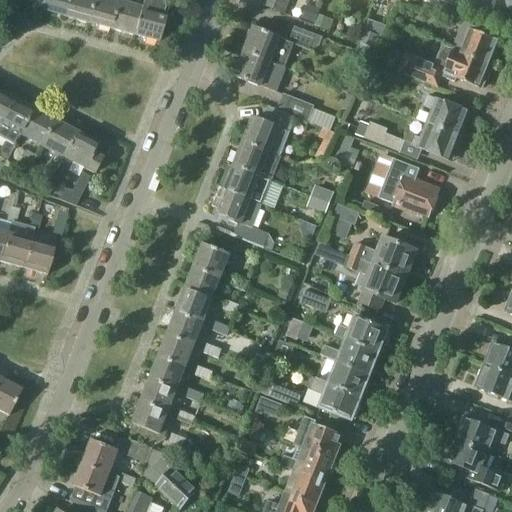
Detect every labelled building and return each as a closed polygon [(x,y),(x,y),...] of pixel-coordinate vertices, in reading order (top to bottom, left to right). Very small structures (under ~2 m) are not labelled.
[(30,0),(30,3),(41,5),(39,11),(63,18),(67,0),(30,0)] [(67,0),(63,18),(86,24),(92,0),(67,0)] [(92,0),(86,24),(109,30),(117,3),(110,2),(110,0),(92,0)] [(117,0),(117,3),(109,30),(133,36),(139,9),(142,0),(117,0)] [(142,0),(139,9),(133,36),(157,43),(168,3),(156,0),(142,0)] [(264,0),(263,3),(285,12),(289,0),(264,0)] [(399,0),(398,4),(411,8),(413,5),(409,3),(409,0),(399,0)] [(464,10),(437,0),(432,0),(428,12),(458,24),(464,10)] [(511,0),(477,0),(476,5),(502,17),(507,7),(511,9),(511,0)] [(314,24),(320,9),(308,4),(302,19),(314,24)] [(319,17),(315,26),(327,31),(330,21),(319,17)] [(496,53),(501,42),(483,35),(485,31),(464,22),(453,49),(443,45),(443,46),(494,68),(499,54),(496,53)] [(243,52),(286,69),(295,45),(316,54),(322,39),(290,27),(285,41),(278,39),(279,37),(253,27),(243,52)] [(380,35),(370,30),(364,43),(375,48),(380,35)] [(398,71),(405,74),(435,86),(439,76),(456,83),(457,79),(481,89),(485,79),(489,80),(494,68),(443,46),(435,65),(405,52),(398,71)] [(234,75),(266,88),(277,92),(286,69),(243,52),(234,75)] [(396,87),(402,75),(373,61),(367,74),(396,87)] [(307,121),(314,104),(285,93),(279,109),(278,110),(296,117),(307,121)] [(0,122),(11,101),(0,95),(0,122)] [(459,137),(469,113),(428,96),(424,107),(435,111),(429,125),(459,137)] [(12,101),(11,101),(0,122),(0,139),(4,142),(0,149),(0,157),(7,162),(20,136),(33,112),(22,107),(24,103),(14,98),(12,101)] [(271,106),(265,120),(264,120),(254,116),(244,142),(271,151),(280,155),(280,154),(286,141),(289,133),(290,133),(294,124),(296,117),(278,110),(279,109),(271,106)] [(33,112),(20,136),(41,147),(54,123),(33,112)] [(41,147),(54,154),(53,157),(52,157),(48,163),(47,163),(39,179),(50,184),(63,158),(76,134),(54,123),(41,147)] [(399,153),(404,141),(386,134),(388,130),(370,123),(364,139),(399,153)] [(429,125),(423,139),(415,136),(411,146),(449,161),(459,137),(429,125)] [(76,134),(63,158),(94,174),(102,159),(93,155),(98,145),(76,134)] [(341,135),(330,164),(352,172),(359,153),(351,149),(354,141),(341,135)] [(271,151),(244,142),(234,166),(272,182),(281,159),(288,162),(290,158),(280,154),(280,155),(271,151)] [(28,173),(36,157),(25,152),(17,167),(28,173)] [(429,217),(440,190),(415,180),(420,169),(394,159),(378,197),(407,209),(406,211),(417,216),(418,213),(429,217)] [(263,204),(272,182),(234,166),(229,179),(224,177),(220,187),(225,189),(224,191),(262,206),(263,204)] [(82,174),(80,178),(73,191),(64,189),(58,200),(76,207),(92,178),(82,174)] [(316,186),(311,197),(330,204),(335,194),(316,186)] [(262,206),(224,191),(215,213),(224,216),(219,231),(245,241),(263,249),(272,252),(275,245),(269,234),(254,228),(262,206)] [(330,204),(311,197),(307,208),(326,215),(330,204)] [(361,211),(374,217),(378,208),(365,202),(361,211)] [(338,206),(334,218),(355,227),(359,215),(338,206)] [(10,207),(6,223),(15,225),(19,210),(10,207)] [(19,237),(7,234),(0,259),(0,261),(22,268),(30,240),(32,241),(34,231),(38,232),(42,216),(33,214),(29,227),(22,226),(19,237)] [(52,236),(61,238),(65,223),(56,220),(52,236)] [(316,227),(309,225),(303,223),(301,229),(303,238),(311,241),(316,227)] [(355,243),(350,257),(404,279),(415,251),(385,239),(379,253),(355,243)] [(32,241),(30,240),(22,268),(46,275),(54,247),(32,241)] [(203,244),(194,267),(221,277),(230,254),(203,244)] [(315,256),(321,258),(326,260),(330,250),(325,247),(319,245),(315,256)] [(404,279),(350,257),(345,269),(368,278),(358,304),(378,312),(382,301),(393,305),(404,279)] [(194,267),(185,289),(212,300),(221,277),(194,267)] [(245,293),(248,283),(234,277),(230,287),(245,293)] [(292,289),(283,285),(278,297),(286,301),(292,289)] [(185,289),(176,312),(203,322),(212,300),(185,289)] [(328,300),(305,291),(300,304),(323,313),(328,300)] [(225,300),(221,310),(235,315),(239,306),(225,300)] [(176,312),(167,334),(194,345),(203,322),(176,312)] [(355,317),(350,331),(339,327),(334,337),(346,341),(378,354),(387,329),(355,317)] [(293,319),(286,337),(297,341),(304,324),(293,319)] [(216,322),(212,332),(227,337),(231,328),(216,322)] [(194,345),(167,334),(159,357),(186,367),(194,345)] [(346,341),(341,353),(325,347),(321,357),(337,363),(369,376),(378,354),(346,341)] [(511,351),(493,344),(484,366),(511,376),(511,351)] [(207,345),(204,354),(218,360),(222,350),(207,345)] [(271,363),(286,369),(292,353),(277,347),(271,363)] [(252,366),(263,370),(267,358),(257,355),(252,366)] [(186,367),(159,357),(150,379),(177,390),(186,367)] [(369,376),(337,363),(328,385),(360,398),(369,376)] [(511,376),(484,366),(475,389),(511,403),(511,402),(511,376)] [(198,367),(195,376),(209,382),(211,378),(224,383),(226,378),(198,367)] [(0,378),(0,412),(6,416),(20,389),(0,378)] [(150,379),(141,401),(168,412),(177,390),(150,379)] [(265,380),(260,393),(297,409),(303,396),(265,380)] [(360,398),(328,385),(317,381),(313,393),(323,397),(319,408),(351,421),(360,398)] [(189,389),(185,398),(200,403),(204,394),(189,389)] [(257,411),(261,412),(277,419),(283,406),(262,398),(257,411)] [(168,412),(141,401),(132,425),(159,435),(168,412)] [(230,402),(227,411),(240,416),(244,407),(243,407),(241,407),(242,405),(241,405),(234,402),(233,403),(232,403),(230,402)] [(181,412),(177,421),(192,427),(195,418),(181,412)] [(341,438),(313,427),(315,423),(305,418),(294,445),(335,461),(340,448),(338,447),(341,438)] [(455,439),(491,454),(496,442),(505,446),(509,436),(464,418),(455,439)] [(265,434),(254,430),(251,439),(262,442),(270,446),(273,438),(265,435),(265,434)] [(169,443),(184,449),(187,440),(173,434),(169,443)] [(258,445),(241,438),(236,450),(253,457),(258,445)] [(491,454),(455,439),(445,463),(470,473),(467,480),(500,493),(506,478),(485,470),(491,454)] [(83,462),(110,473),(119,450),(92,440),(83,462)] [(147,464),(153,450),(128,440),(123,454),(147,464)] [(303,450),(299,462),(285,457),(282,466),(295,472),(326,484),(335,461),(294,445),(294,446),(303,450)] [(197,490),(162,458),(164,454),(153,450),(147,464),(143,475),(151,483),(179,509),(197,490)] [(96,511),(107,511),(120,478),(109,474),(110,473),(83,462),(74,485),(77,486),(71,502),(81,506),(96,511)] [(235,475),(247,479),(250,470),(239,466),(235,475)] [(326,484),(295,472),(286,494),(317,507),(326,484)] [(134,489),(138,480),(122,474),(119,483),(134,489)] [(247,479),(235,475),(229,493),(240,497),(247,479)] [(138,492),(133,503),(129,511),(161,511),(163,508),(152,503),(154,499),(138,492)] [(434,493),(426,511),(481,511),(477,510),(469,507),(434,493)] [(314,511),(317,507),(286,494),(281,507),(268,502),(263,511),(314,511)]
